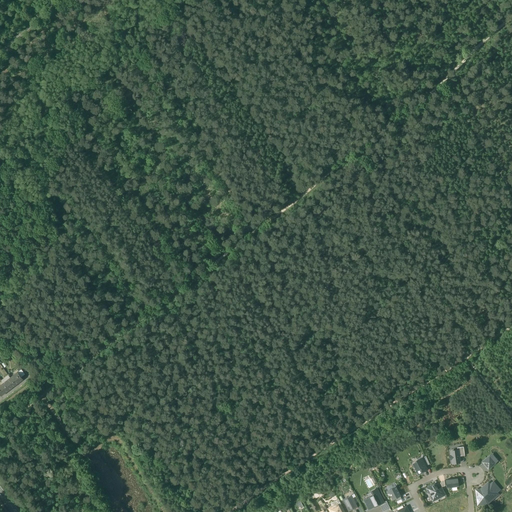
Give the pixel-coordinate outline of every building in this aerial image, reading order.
[(18,372),(10,378),(16,385),(23,379),(18,372)] [(10,378),(3,383),(9,390),(16,385),(10,378)] [(3,383),(0,385),(0,394),(1,396),(9,390),(3,383)] [(47,429),(42,433),(45,437),(50,434),(47,429)] [(459,456),(458,450),(450,451),(451,455),(450,455),(450,459),(452,459),(452,463),(460,462),(459,456)] [(490,456),(495,461),(498,459),(493,453),(490,456)] [(482,461),(489,468),(495,462),(495,461),(490,456),(489,455),(482,461)] [(413,462),(419,474),(428,470),(426,466),(422,458),(413,462)] [(446,479),(447,487),(458,486),(457,478),(446,479)] [(480,503),(486,502),(497,494),(495,492),(499,489),(493,482),(489,485),(488,483),(481,489),(478,490),(478,493),(477,493),(478,500),(479,500),(479,503),(480,503)] [(437,489),(435,484),(426,488),(432,499),(437,496),(438,498),(441,496),(437,489)] [(400,496),(396,486),(388,490),(393,500),(395,499),(400,496)] [(442,487),(437,489),(441,496),(446,494),(442,487)] [(364,500),(369,509),(379,504),(384,501),(377,489),(371,492),(373,495),(364,500)] [(343,500),(348,511),(357,506),(353,498),(352,495),(343,500)] [(384,501),(379,504),(383,511),(390,508),(386,500),(384,501)]
